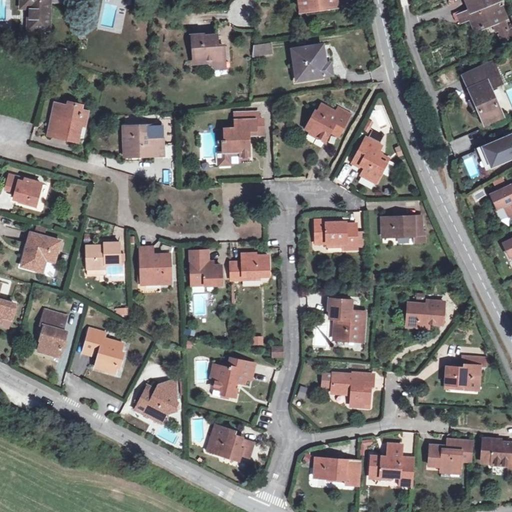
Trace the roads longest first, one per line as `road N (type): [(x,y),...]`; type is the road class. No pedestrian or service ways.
road 1 (tertiary): [(511,345),(408,131),(376,0)]
road 2 (residential): [(0,374),(262,511)]
road 3 (residential): [(291,444),(279,408),(294,360),(290,195)]
road 4 (residential): [(291,444),(410,418),(435,420)]
